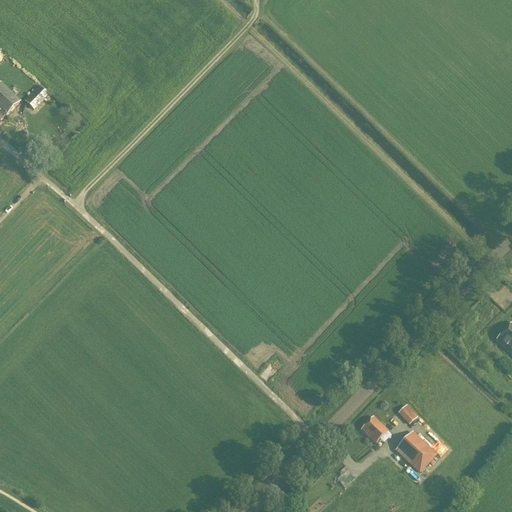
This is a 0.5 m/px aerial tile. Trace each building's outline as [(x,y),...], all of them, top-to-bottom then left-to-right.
[(2,86),(0,87),(0,122),(2,120),(19,102),(2,86)] [(39,87),(25,102),(34,111),(48,96),(39,87)] [(511,325),(498,341),(511,354),(511,325)] [(398,415),(409,427),(418,419),(407,407),(398,415)] [(361,431),(375,445),(388,432),(374,418),(361,431)] [(419,474),(436,457),(413,435),(396,452),(419,474)]
